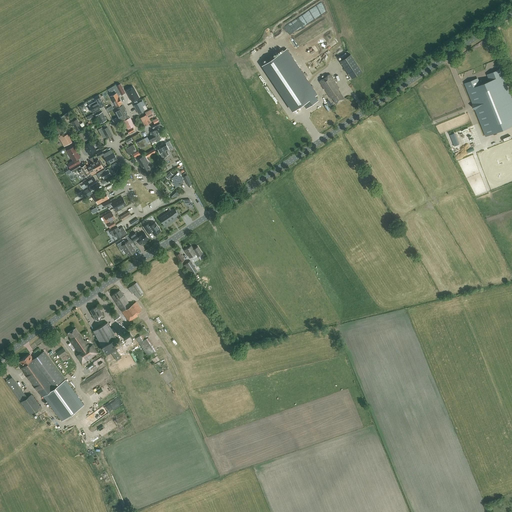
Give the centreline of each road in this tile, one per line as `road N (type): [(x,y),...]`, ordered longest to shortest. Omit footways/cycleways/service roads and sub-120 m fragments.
road 1 (tertiary): [(205,218),(511,13)]
road 2 (tertiary): [(0,359),(205,218)]
road 3 (unknown): [(4,356),(64,426),(87,407),(63,342)]
road 4 (unknown): [(317,143),(300,123),(320,105),(315,82),(329,67),(364,112)]
